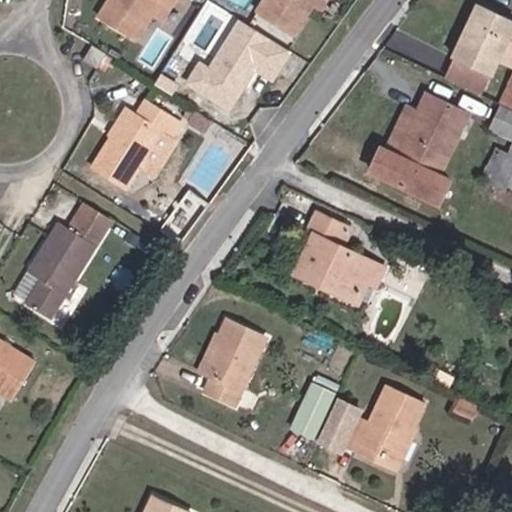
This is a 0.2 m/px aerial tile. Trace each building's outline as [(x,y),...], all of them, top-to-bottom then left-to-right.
[(185,0),(114,0),(100,23),(135,46),(166,0),(173,0),(182,5),(185,0)] [(311,3),(313,0),(267,0),(260,12),(290,33),(311,3)] [(313,0),(311,3),(321,9),(327,0),(313,0)] [(511,42),(511,25),(484,10),(456,62),(491,81),(500,64),(511,42)] [(270,80),(288,53),(240,23),(208,72),(198,66),(187,84),(227,109),(248,76),(245,74),(249,67),(270,80)] [(511,42),(500,64),(511,70),(511,42)] [(99,59),(100,58),(85,49),(77,64),(89,74),(99,59)] [(427,95),(418,113),(424,116),(434,98),(427,95)] [(382,147),(371,167),(436,202),(447,182),(437,177),(470,118),(434,98),(424,116),(418,113),(406,106),(383,148),(382,147)] [(89,169),(121,188),(134,167),(148,175),(168,140),(165,138),(173,124),(139,103),(130,118),(122,113),(89,169)] [(511,116),(504,112),(492,134),(511,145),(511,158),(510,163),(511,164),(511,116)] [(511,197),(511,164),(510,163),(496,155),(482,180),(511,197)] [(155,230),(174,244),(203,204),(184,190),(155,230)] [(45,325),(112,222),(109,221),(88,207),(68,236),(55,228),(34,263),(46,272),(41,280),(22,309),(45,325)] [(372,297),(365,294),(377,271),(345,254),(354,236),(327,222),(297,278),(363,314),(372,297)] [(30,271),(41,280),(46,272),(34,263),(30,271)] [(372,297),(375,299),(387,276),(377,271),(365,294),(372,297)] [(259,343),(222,324),(195,374),(206,379),(200,392),(227,406),(259,343)] [(0,411),(5,414),(25,378),(0,363),(0,411)] [(330,397),(310,387),(287,434),(307,445),(330,397)] [(331,406),(311,446),(334,457),(339,446),(353,453),(356,448),(389,466),(405,434),(417,410),(381,393),(363,428),(351,423),(354,417),(331,406)] [(475,416),(457,408),(451,421),(468,429),(475,416)] [(390,475),(409,436),(405,434),(389,466),(356,448),(353,453),(352,456),(390,475)] [(166,511),(144,500),(138,511),(166,511)]
